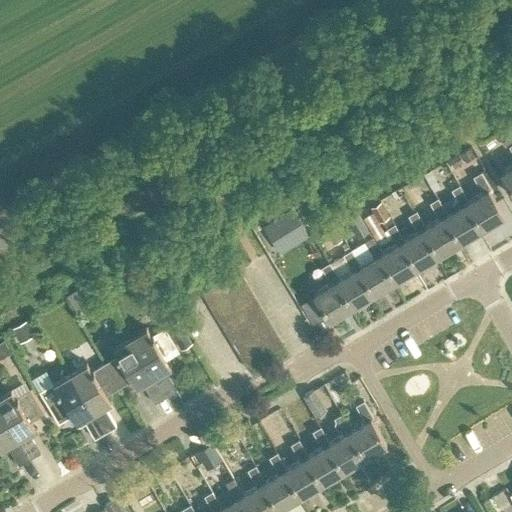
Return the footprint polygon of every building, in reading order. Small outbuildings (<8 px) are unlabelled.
[(505,146),(511,141),(511,136),(507,127),(497,133),(505,146)] [(511,141),(507,145),(511,154),(511,163),(499,171),(511,193),(511,141)] [(452,166),(463,160),(458,152),(447,158),(452,166)] [(502,215),(489,193),(487,190),(489,188),(479,171),(471,176),(480,191),(466,199),(463,201),(479,228),(502,215)] [(415,179),(422,191),(429,187),(422,175),(415,179)] [(434,176),(428,180),(436,194),(440,192),(435,185),(438,183),(434,176)] [(463,201),(466,199),(458,184),(450,189),(458,204),(445,212),(442,214),(458,241),(479,228),(463,201)] [(400,185),(391,190),(395,197),(403,191),(400,185)] [(442,214),(445,212),(436,196),(428,201),(437,216),(424,224),(420,227),(436,254),(458,241),(442,214)] [(378,221),(389,214),(380,199),(369,205),(378,221)] [(295,215),(287,201),(259,219),(267,233),(295,215)] [(420,227),(424,224),(414,209),(406,214),(415,229),(401,238),(398,239),(414,266),(436,254),(420,227)] [(357,212),(347,219),(353,229),(364,223),(357,212)] [(398,239),(401,238),(392,222),(385,227),(394,242),(380,250),(376,252),(392,279),(414,266),(398,239)] [(333,243),(341,238),(334,226),(326,231),(333,243)] [(376,252),(380,250),(371,235),(363,240),(372,255),(358,263),(355,265),(371,292),(392,279),(376,252)] [(355,265),(358,263),(349,248),(341,253),(350,268),(336,276),(333,278),(349,305),(371,292),(355,265)] [(333,278),(336,276),(327,261),(319,266),(328,281),(311,292),(327,318),(349,305),(333,278)] [(227,288),(243,278),(237,268),(221,277),(227,288)] [(227,288),(221,277),(200,290),(206,301),(227,288)] [(249,288),(243,278),(227,288),(233,297),(249,288)] [(75,288),(66,294),(76,310),(85,304),(75,288)] [(233,297),(227,288),(206,301),(212,310),(233,297)] [(238,307),(254,297),(249,288),(233,297),(238,307)] [(238,307),(233,297),(212,310),(217,319),(238,307)] [(244,316),(260,307),(254,297),(238,307),(244,316)] [(311,321),(323,314),(313,297),(301,304),(311,321)] [(244,316),(238,307),(217,319),(223,329),(244,316)] [(250,326),(266,316),(260,307),(244,316),(250,326)] [(250,326),(244,316),(223,329),(228,339),(250,326)] [(255,335),(271,325),(266,316),(250,326),(255,335)] [(179,347),(191,340),(178,317),(166,324),(179,347)] [(20,341),(34,333),(25,319),(11,327),(20,341)] [(164,358),(177,350),(163,326),(150,334),(144,325),(127,336),(163,395),(174,389),(164,373),(171,369),(164,358)] [(261,345),(277,335),(271,325),(255,335),(261,345)] [(255,335),(250,326),(228,339),(234,347),(255,335)] [(261,345),(255,335),(234,347),(240,357),(261,345)] [(283,345),(277,335),(261,345),(267,354),(283,345)] [(163,395),(127,336),(111,346),(116,354),(102,362),(117,386),(130,378),(137,389),(143,386),(153,402),(163,395)] [(0,356),(11,351),(3,338),(0,340),(0,356)] [(267,354),(261,345),(240,357),(245,367),(267,354)] [(104,394),(117,386),(102,362),(90,370),(85,361),(68,371),(104,431),(114,425),(105,409),(111,405),(104,394)] [(104,431),(68,371),(51,382),(56,390),(43,398),(57,422),(70,414),(77,425),(83,421),(93,437),(104,431)] [(326,408),(314,387),(303,394),(315,415),(326,408)] [(9,388),(0,393),(0,412),(27,458),(38,451),(29,436),(35,432),(28,420),(41,412),(27,388),(14,396),(9,388)] [(384,441),(369,416),(372,415),(362,398),(354,403),(363,418),(349,426),(346,428),(362,454),(384,441)] [(346,428),(349,426),(340,411),(333,416),(335,420),(334,423),(336,428),(340,428),(342,431),(328,439),(325,441),(341,467),(362,454),(346,428)] [(27,458),(0,412),(0,448),(2,452),(7,448),(17,464),(27,458)] [(325,441),(328,439),(319,424),(311,429),(320,444),(306,452),(303,454),(319,480),(341,467),(325,441)] [(224,448),(237,441),(231,429),(217,436),(224,448)] [(303,454),(306,452),(297,437),(289,442),(298,457),(285,465),(282,467),(297,493),(319,480),(303,454)] [(205,468),(221,458),(211,441),(195,451),(205,468)] [(282,467),(285,465),(276,450),(268,455),(277,470),(262,478),(260,480),(276,507),(297,493),(282,467)] [(260,480),(262,478),(253,463),(246,468),(255,483),(242,491),(238,493),(249,511),(266,511),(276,507),(260,480)] [(166,470),(159,475),(163,481),(170,477),(166,470)] [(249,511),(238,493),(242,491),(232,476),(224,481),(234,496),(220,504),(217,506),(220,511),(249,511)] [(220,511),(217,506),(220,504),(211,489),(203,494),(212,509),(206,511),(220,511)] [(195,511),(189,502),(181,507),(183,511),(195,511)]
